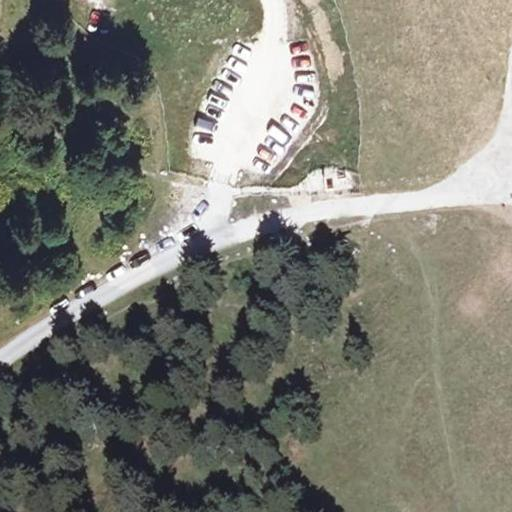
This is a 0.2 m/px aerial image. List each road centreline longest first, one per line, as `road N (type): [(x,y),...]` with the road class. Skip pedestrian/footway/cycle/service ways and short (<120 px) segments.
road 1 (unclassified): [(0,358),(140,267),(287,217)]
road 2 (track): [(338,207),(461,189)]
